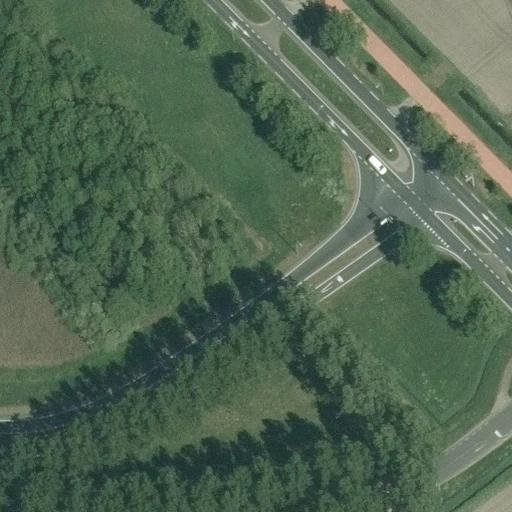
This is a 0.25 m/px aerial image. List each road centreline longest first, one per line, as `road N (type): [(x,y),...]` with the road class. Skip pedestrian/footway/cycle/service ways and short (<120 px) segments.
road 1 (trunk): [(0,461),(96,436),(174,394),(429,219)]
road 2 (trunk): [(404,194),(141,386),(92,409),(0,427)]
road 3 (secondary): [(211,0),(404,194)]
road 4 (secondary): [(434,171),(267,0)]
road 5 (unclassified): [(351,511),(416,483),(511,414)]
